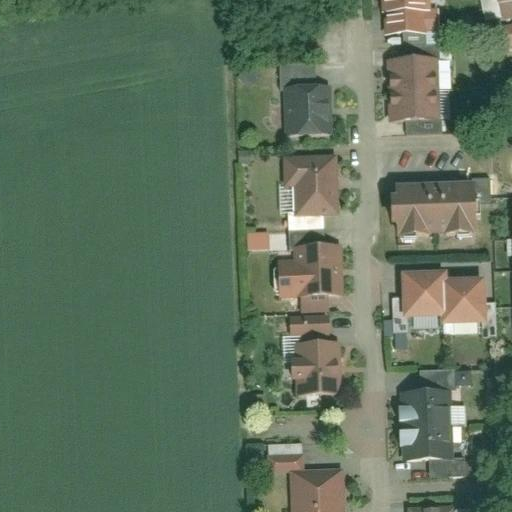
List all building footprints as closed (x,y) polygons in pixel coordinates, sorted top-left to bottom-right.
[(424,0),(382,0),(384,37),(439,35),(438,7),(425,8),(424,0)] [(511,26),(493,30),(498,52),(511,48),(511,26)] [(439,63),(384,64),(385,126),(440,125),(439,63)] [(332,89),(280,91),(281,145),(333,143),(332,89)] [(335,160),(279,162),(280,192),(291,192),(292,220),(336,219),(335,160)] [(471,187),(385,189),(387,242),(472,240),(471,187)] [(243,234),(243,253),(267,252),(267,234),(243,234)] [(338,248),(290,251),(291,267),(272,268),(274,306),(341,303),(338,248)] [(443,276),(397,279),(400,327),(441,324),(442,335),(484,332),(481,285),(444,288),(443,276)] [(287,322),(290,405),(337,403),(335,345),(325,346),(324,321),(287,322)] [(452,393),(396,396),(400,472),(456,469),(452,393)] [(344,511),(343,473),(284,476),(286,511),(344,511)]
